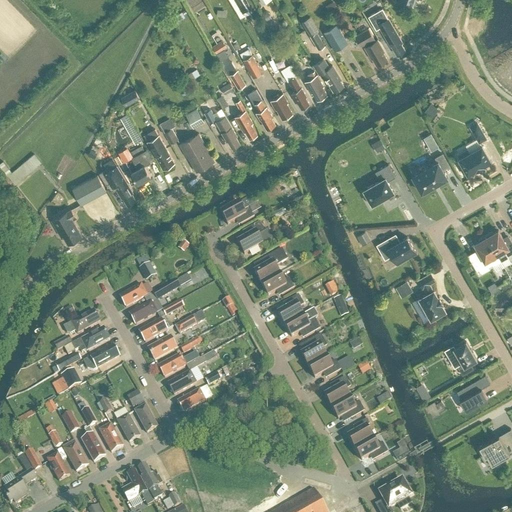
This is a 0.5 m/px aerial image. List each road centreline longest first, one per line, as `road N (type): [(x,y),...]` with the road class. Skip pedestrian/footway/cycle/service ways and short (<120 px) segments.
road 1 (unclassified): [(0,339),(49,265),(425,51),(450,26)]
road 2 (residential): [(511,185),(446,221),(438,235),(511,371)]
road 3 (residential): [(351,490),(179,436)]
road 4 (residential): [(40,511),(179,436)]
road 5 (residential): [(179,436),(104,299)]
road 6 (residential): [(351,490),(282,367)]
road 7 (residential): [(282,367),(213,246)]
road 8 (residential): [(179,436),(282,367)]
